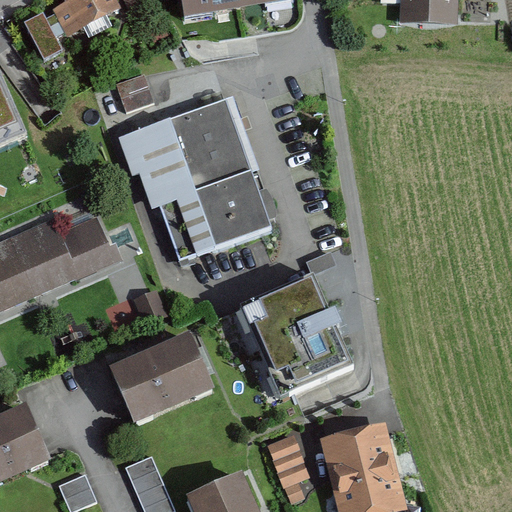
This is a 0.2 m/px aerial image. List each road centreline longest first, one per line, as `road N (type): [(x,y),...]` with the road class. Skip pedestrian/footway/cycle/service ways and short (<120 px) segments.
road 1 (residential): [(315,0),(379,361)]
road 2 (unknown): [(165,95),(327,67)]
road 3 (residential): [(115,511),(59,382)]
